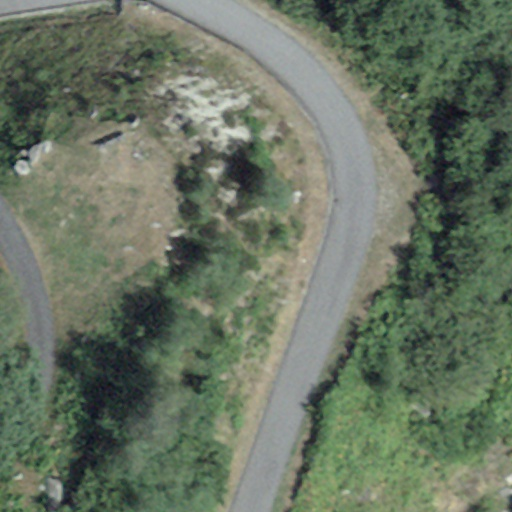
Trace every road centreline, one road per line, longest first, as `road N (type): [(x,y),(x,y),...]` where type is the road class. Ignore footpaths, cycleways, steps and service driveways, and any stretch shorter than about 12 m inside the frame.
road 1 (unclassified): [(194,0),(283,53),(322,94),(347,133),(354,173),(337,265),(248,511)]
road 2 (track): [(0,448),(35,407),(44,370),(28,284),(0,228)]
